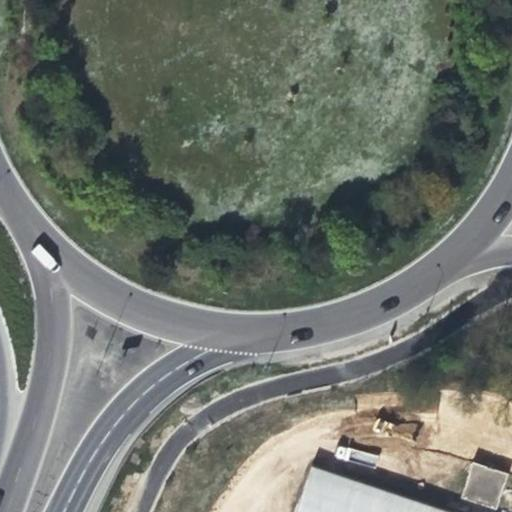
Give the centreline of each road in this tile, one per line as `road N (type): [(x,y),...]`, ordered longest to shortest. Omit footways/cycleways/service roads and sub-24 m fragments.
road 1 (primary): [(61,511),(109,426),(137,394),(200,348),(251,329)]
road 2 (primary): [(56,257),(38,404),(0,511)]
road 3 (primary): [(56,257),(147,311),(251,329)]
road 4 (primary): [(251,329),(345,314),(430,269)]
road 5 (primary): [(430,269),(469,234),(511,173)]
